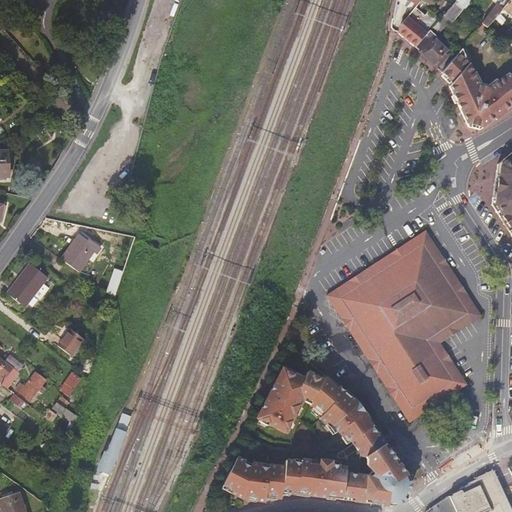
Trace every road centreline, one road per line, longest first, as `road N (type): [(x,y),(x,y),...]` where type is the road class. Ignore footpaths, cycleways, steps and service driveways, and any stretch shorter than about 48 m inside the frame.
road 1 (secondary): [(511,447),(502,420),(504,272),(459,188),(462,165),(511,127)]
road 2 (secondary): [(0,260),(86,135),(138,0)]
road 3 (secondary): [(511,448),(411,511)]
